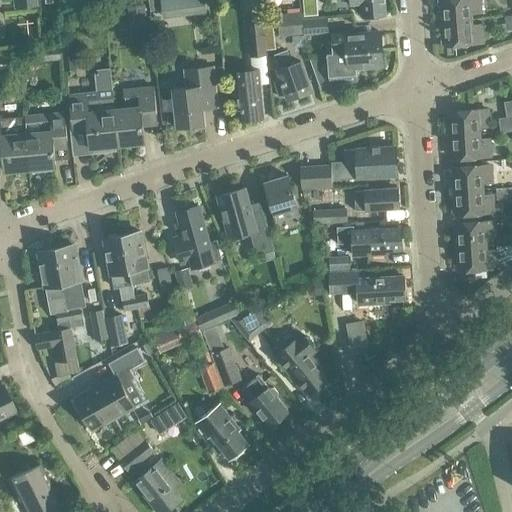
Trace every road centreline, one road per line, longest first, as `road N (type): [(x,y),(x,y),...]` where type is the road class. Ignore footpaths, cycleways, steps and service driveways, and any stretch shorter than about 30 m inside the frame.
road 1 (residential): [(1,233),(416,95)]
road 2 (residential): [(116,509),(69,457),(26,384),(1,233)]
road 3 (residential): [(449,332),(218,511)]
road 4 (residential): [(449,332),(431,294),(416,95)]
road 5 (secondary): [(327,511),(511,363)]
